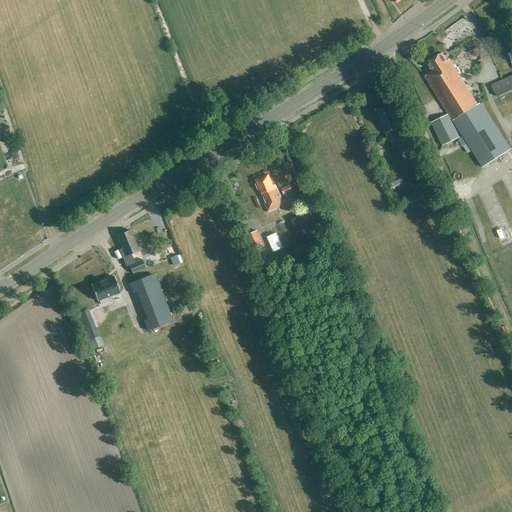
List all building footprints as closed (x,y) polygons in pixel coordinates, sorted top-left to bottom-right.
[(472,14),(453,27),(460,37),(479,24),(472,14)] [(442,53),(426,63),(432,72),(425,77),(463,138),(459,141),(463,148),(464,147),(467,152),(471,150),(482,168),(511,150),(481,103),(477,105),(449,60),(447,61),(442,53)] [(511,76),(491,86),(496,97),(511,90),(511,76)] [(395,120),(389,106),(377,111),(383,125),(381,125),(385,133),(400,127),(397,119),(395,120)] [(442,145),(459,137),(448,115),(432,123),(442,145)] [(411,132),(405,135),(399,137),(406,153),(420,148),(414,135),(412,136),(411,132)] [(411,153),(420,175),(428,172),(425,163),(421,164),(416,151),(411,153)] [(386,166),(391,179),(398,176),(393,164),(392,165),(391,164),(386,166)] [(268,212),(284,205),(275,185),(273,186),(269,176),(256,181),(266,203),(264,204),(268,212)] [(389,184),(392,190),(409,182),(407,177),(389,184)] [(285,195),(292,192),(289,186),(282,189),(285,195)] [(297,233),(309,227),(303,214),(291,220),(297,233)] [(289,232),(285,223),(279,226),(283,235),(289,232)] [(142,261),(135,264),(131,255),(139,251),(131,231),(117,236),(123,250),(120,251),(127,267),(129,266),(133,276),(146,270),(142,261)] [(264,265),(271,262),(257,231),(251,234),(246,236),(259,267),(264,265)] [(170,322),(152,275),(129,284),(133,294),(137,293),(147,320),(143,321),(147,331),(170,322)] [(114,278),(92,287),(98,303),(120,294),(114,278)] [(96,338),(88,318),(89,318),(86,310),(77,314),(79,321),(77,322),(85,341),(96,338)]
